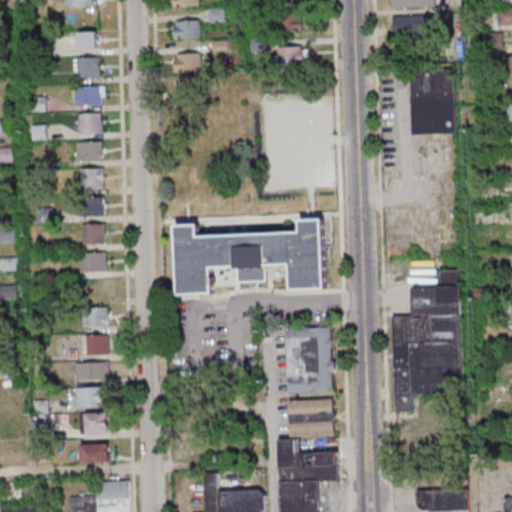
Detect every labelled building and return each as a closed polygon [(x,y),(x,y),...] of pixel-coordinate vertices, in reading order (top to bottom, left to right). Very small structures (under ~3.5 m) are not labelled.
[(278,30),(306,30),(306,12),(278,12),(278,30)] [(436,15),(394,15),(394,35),(436,35),(436,15)] [(201,20),(174,20),(174,37),(201,37),(201,20)] [(76,30),(98,30),(99,49),(77,50),(76,30)] [(280,46),(280,66),(307,66),(307,46),(280,46)] [(202,70),(202,52),(176,53),(176,70),(202,70)] [(78,57),(100,56),(101,76),(79,76),(78,57)] [(457,133),(457,68),(413,68),(413,133),(457,133)] [(76,85),(76,104),(106,104),(106,85),(76,85)] [(80,113),(103,112),(103,132),(81,132),(80,113)] [(46,125),(34,125),(34,138),(46,138),(46,125)] [(81,141),(104,140),(104,160),(82,160),(81,141)] [(82,169),(105,168),(105,188),(83,188),(82,169)] [(83,196),(106,195),(106,215),(84,215),(83,196)] [(180,293),(215,292),(214,267),(238,266),(238,282),(268,281),(268,265),(291,265),(292,289),(327,288),(326,242),(329,242),(328,217),(302,218),(303,231),(201,234),(201,224),(178,224),(180,293)] [(83,223),(105,223),(106,242),(84,243),(83,223)] [(85,251),(107,251),(107,270),(85,271),(85,251)] [(462,269),(441,270),(442,286),(414,286),(415,315),(395,315),(396,411),(415,411),(415,393),(464,393),(462,269)] [(84,326),(109,326),(109,306),(84,306),(84,326)] [(335,326),(288,327),(289,393),(336,392),(335,326)] [(86,334),(109,334),(109,353),(87,354),(86,334)] [(111,379),(111,361),(77,361),(77,379),(111,379)] [(107,406),(107,386),(74,386),(74,406),(107,406)] [(290,399),(290,435),(336,434),(335,398),(290,399)] [(87,412),(109,412),(110,431),(87,432),(87,412)] [(279,439),(280,511),(320,511),(319,480),(340,479),(339,450),(302,451),(302,438),(279,439)] [(216,457),(216,439),(188,439),(188,457),(216,457)] [(80,461),(111,461),(111,443),(80,443),(80,461)] [(268,511),(268,489),(221,489),(221,472),(206,472),(206,511),(193,511),(192,511),(268,511)] [(132,511),(132,480),(99,481),(99,497),(71,497),(71,511),(132,511)] [(419,510),(469,510),(469,489),(419,489),(419,510)] [(0,511),(43,511),(43,505),(2,506),(2,494),(0,493),(0,511)]
